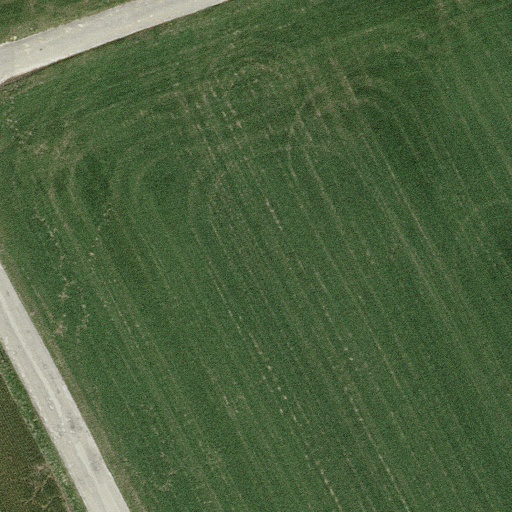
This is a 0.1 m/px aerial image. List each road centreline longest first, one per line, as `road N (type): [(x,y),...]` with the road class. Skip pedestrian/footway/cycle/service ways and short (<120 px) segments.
road 1 (unclassified): [(110,511),(0,295)]
road 2 (track): [(213,0),(0,76)]
